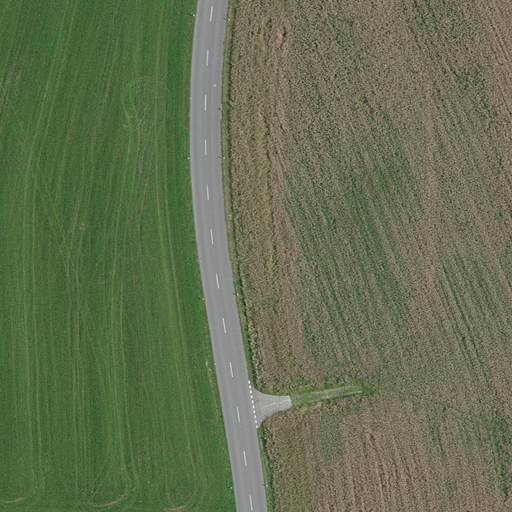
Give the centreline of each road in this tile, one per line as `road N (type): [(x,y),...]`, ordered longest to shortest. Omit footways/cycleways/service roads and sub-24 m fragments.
road 1 (tertiary): [(252,511),(208,217),(213,0)]
road 2 (track): [(511,363),(238,410)]
